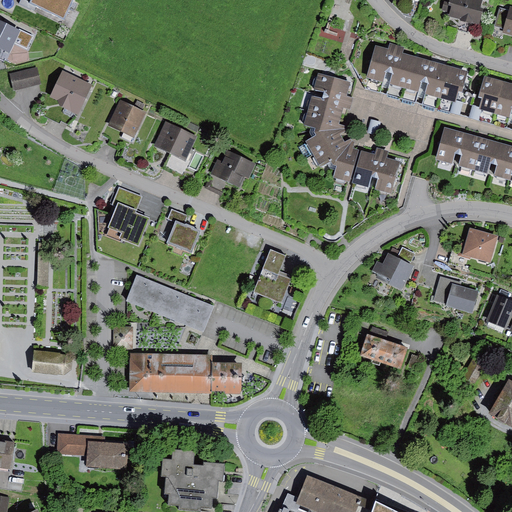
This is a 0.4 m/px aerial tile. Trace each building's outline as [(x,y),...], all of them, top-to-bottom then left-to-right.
[(71,0),(20,0),(19,4),(35,11),(37,7),(63,19),(71,0)] [(483,0),(450,0),(449,4),(445,2),(442,10),(451,13),(449,17),(480,26),(485,9),(481,8),(483,0)] [(511,7),(510,7),(509,11),(499,8),(495,27),(504,29),(503,33),(511,35),(511,7)] [(19,30),(0,21),(0,58),(6,61),(15,43),(27,49),(33,36),(19,29),(19,30)] [(370,65),(366,79),(383,83),(386,73),(390,74),(398,46),(390,44),(388,50),(376,46),(372,60),(369,61),(370,65)] [(404,48),(398,46),(390,74),(392,74),(389,85),(405,89),(413,57),(403,54),(404,48)] [(431,61),(413,57),(405,89),(418,92),(421,82),(425,83),(431,61)] [(448,66),(431,61),(425,83),(428,84),(425,95),(439,99),(448,66)] [(468,71),(448,66),(439,99),(456,103),(456,101),(459,92),(462,93),(468,71)] [(37,68),(9,74),(13,91),(41,85),(37,68)] [(93,85),(63,71),(51,97),(58,101),(60,107),(78,115),(93,85)] [(324,93),(323,96),(352,104),(354,99),(347,97),(351,83),(318,74),(314,90),(324,93)] [(505,82),(485,76),(478,98),(482,99),(480,107),(479,109),(495,114),(505,82)] [(383,83),(366,79),(364,89),(381,93),(383,83)] [(511,84),(505,82),(495,114),(509,118),(511,108),(511,84)] [(418,92),(389,85),(387,95),(416,103),(418,92)] [(439,99),(425,95),(422,105),(452,114),(456,103),(439,99)] [(312,96),(308,111),(340,119),(344,108),(350,110),(352,104),(323,96),(322,99),(312,96)] [(147,113),(121,100),(108,126),(134,138),(147,113)] [(145,105),(137,101),(135,106),(143,110),(145,105)] [(464,103),(456,101),(456,103),(452,114),(460,116),(464,103)] [(480,107),(473,105),(472,108),(469,118),(476,120),(479,109),(480,107)] [(495,114),(479,109),(476,120),(492,125),(495,114)] [(330,131),(345,129),(345,127),(338,125),(340,119),(308,111),(303,126),(315,129),(314,132),(330,131)] [(509,118),(495,114),(492,125),(506,129),(509,118)] [(381,123),(371,120),(368,133),(377,136),(381,123)] [(197,137),(165,122),(154,147),(171,155),(165,167),(182,175),(188,163),(185,162),(197,137)] [(464,133),(445,128),(441,143),(438,144),(440,146),(436,161),(452,165),(455,155),(458,155),(464,133)] [(305,143),(313,156),(343,139),(340,135),(346,132),(345,129),(330,131),(314,132),(317,136),(305,143)] [(482,138),(464,133),(458,155),(461,156),(459,167),(473,171),(482,138)] [(500,143),(482,138),(473,171),(488,175),(490,164),(494,165),(500,143)] [(343,139),(313,156),(320,168),(331,162),(333,166),(352,142),(351,139),(344,143),(343,139)] [(352,142),(333,166),(336,166),(333,178),(350,183),(359,150),(353,149),(355,142),(352,142)] [(511,176),(511,146),(500,143),(494,165),(497,166),(494,177),(511,181),(511,176)] [(374,179),(382,150),(377,148),(375,155),(361,151),(352,184),(368,188),(371,178),(374,179)] [(389,152),(382,150),(374,179),(378,180),(375,189),(391,194),(395,181),(399,179),(397,175),(400,162),(387,159),(389,152)] [(223,161),(216,159),(209,175),(240,190),(246,177),(249,178),(256,164),(228,151),(223,161)] [(143,197),(119,187),(112,205),(117,207),(109,228),(123,233),(120,239),(139,246),(150,219),(136,214),(143,197)] [(188,217),(171,210),(167,220),(175,223),(167,244),(192,254),(201,232),(194,229),(195,228),(187,224),(186,226),(184,225),(188,217)] [(481,232),(470,228),(465,244),(461,243),(458,256),(470,260),(471,258),(479,260),(479,262),(485,263),(486,262),(491,263),(499,237),(481,232)] [(49,244),(39,244),(37,288),(48,288),(49,244)] [(415,254),(402,247),(400,252),(398,256),(397,258),(402,261),(403,259),(411,263),(415,254)] [(287,257),(271,250),(254,293),(282,304),(292,280),(280,275),(287,257)] [(397,258),(388,254),(383,264),(378,261),(372,272),(377,275),(375,279),(402,293),(414,270),(413,267),(402,261),(397,258)] [(166,287),(138,276),(127,302),(155,314),(166,287)] [(462,283),(440,277),(434,301),(446,304),(446,307),(472,314),(479,291),(461,286),(462,283)] [(215,307),(166,287),(155,314),(204,333),(215,307)] [(511,316),(511,301),(496,296),(486,321),(507,329),(511,316)] [(132,327),(114,327),(114,350),(133,350),(132,327)] [(388,332),(373,327),(370,336),(385,341),(388,332)] [(370,336),(368,335),(360,357),(371,361),(370,363),(379,366),(380,363),(401,370),(408,348),(385,341),(370,336)] [(60,354),(34,351),(31,372),(58,376),(58,375),(64,376),(71,371),(72,363),(66,356),(60,355),(60,354)] [(212,392),(212,363),(212,356),(131,355),(131,394),(212,395),(212,392)] [(419,357),(412,355),(408,367),(415,369),(419,357)] [(473,359),(464,376),(475,382),(484,366),(473,359)] [(242,364),(212,363),(212,392),(224,392),(225,395),(241,395),(242,364)] [(511,382),(509,381),(490,415),(511,427),(511,382)] [(100,437),(59,435),(58,454),(88,455),(87,467),(133,470),(134,444),(105,442),(106,437),(100,437)] [(0,469),(10,471),(14,443),(0,440),(0,469)] [(170,461),(163,460),(161,478),(166,478),(164,495),(170,496),(169,505),(180,506),(180,510),(201,511),(201,508),(212,509),(212,500),(218,500),(219,482),(224,482),(224,473),(225,465),(205,463),(205,468),(192,467),(194,452),(171,451),(170,461)] [(371,511),(375,503),(307,476),(299,498),(296,505),(300,506),(314,511),(371,511)] [(299,498),(287,493),(278,511),(305,511),(299,509),(300,506),(296,505),(299,498)] [(6,511),(9,498),(0,496),(0,511),(6,511)] [(375,503),(371,511),(407,511),(376,500),(375,503)]
